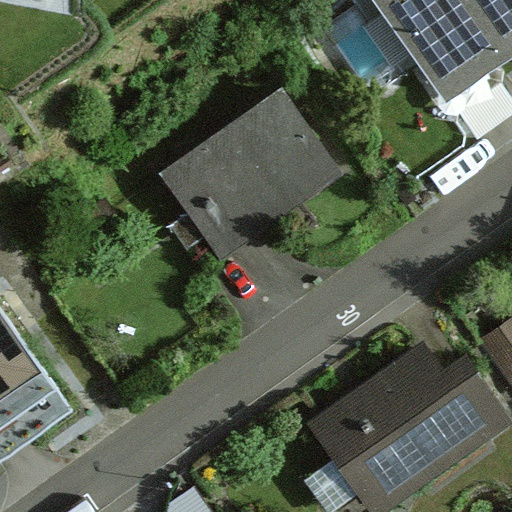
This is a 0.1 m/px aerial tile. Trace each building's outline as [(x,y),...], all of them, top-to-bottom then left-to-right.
[(511,0),(384,0),(446,82),(511,32),(511,0)] [(224,246),(343,159),(281,76),(162,163),(224,246)] [(0,301),(0,419),(56,379),(0,301)] [(511,313),(480,337),(511,382),(511,313)] [(377,508),(511,413),(511,403),(468,341),(444,358),(425,332),(310,413),(377,508)] [(144,511),(223,511),(199,475),(144,511)]
